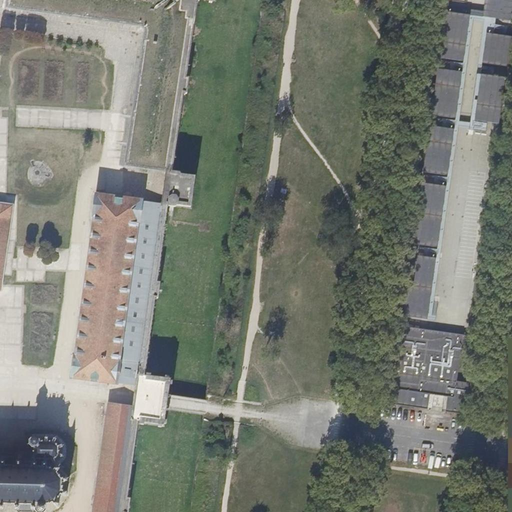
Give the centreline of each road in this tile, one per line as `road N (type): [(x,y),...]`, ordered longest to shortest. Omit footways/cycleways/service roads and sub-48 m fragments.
road 1 (tertiary): [(413,0),(350,429)]
road 2 (tertiary): [(486,448),(511,270)]
road 3 (residential): [(486,448),(350,429)]
